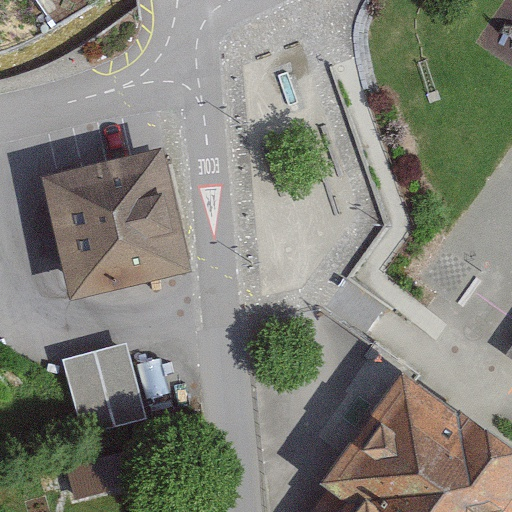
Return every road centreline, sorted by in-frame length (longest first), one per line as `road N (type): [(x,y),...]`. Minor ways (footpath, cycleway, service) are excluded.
road 1 (unclassified): [(196,73),(244,511)]
road 2 (residential): [(196,73),(0,112)]
